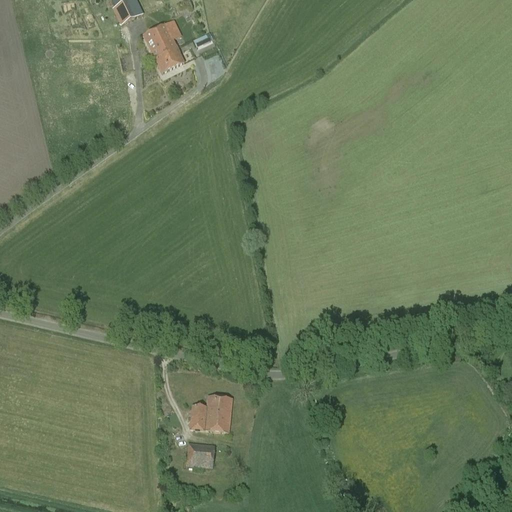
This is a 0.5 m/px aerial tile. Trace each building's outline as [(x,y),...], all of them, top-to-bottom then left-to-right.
[(135,0),(134,0),(134,1),(133,0),(111,0),(116,9),(112,11),(120,28),(143,17),(135,0)] [(150,61),(153,60),(161,76),(184,65),(166,27),(143,39),(151,56),(148,57),(150,61)] [(194,42),(197,49),(210,44),(207,36),(194,42)] [(207,399),(206,410),(192,408),(190,431),(229,435),(232,402),(207,399)] [(188,446),(185,469),(212,471),(215,448),(188,446)]
